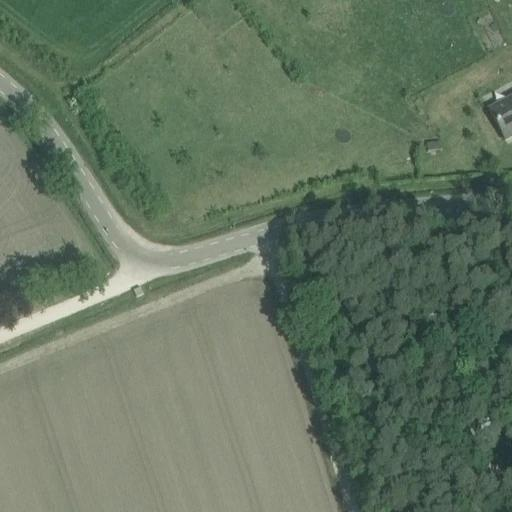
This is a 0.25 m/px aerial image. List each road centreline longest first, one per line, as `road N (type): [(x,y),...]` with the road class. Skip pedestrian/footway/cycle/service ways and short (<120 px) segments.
road 1 (unclassified): [(511,208),(358,216),(258,238),(133,285),(79,174),(0,85)]
road 2 (track): [(133,285),(0,332)]
